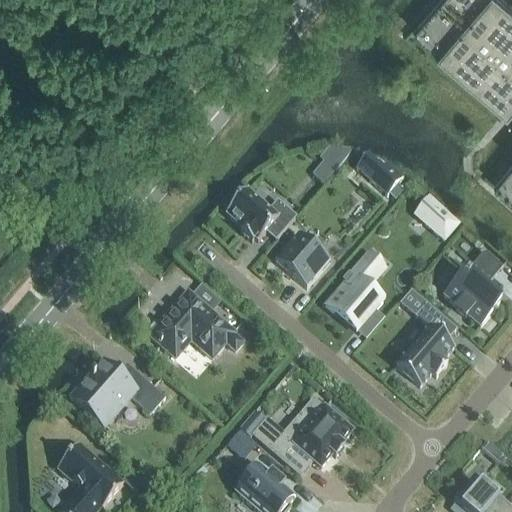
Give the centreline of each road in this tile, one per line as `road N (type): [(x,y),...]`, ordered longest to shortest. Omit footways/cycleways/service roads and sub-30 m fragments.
road 1 (tertiary): [(0,370),(316,0)]
road 2 (residential): [(435,449),(202,247)]
